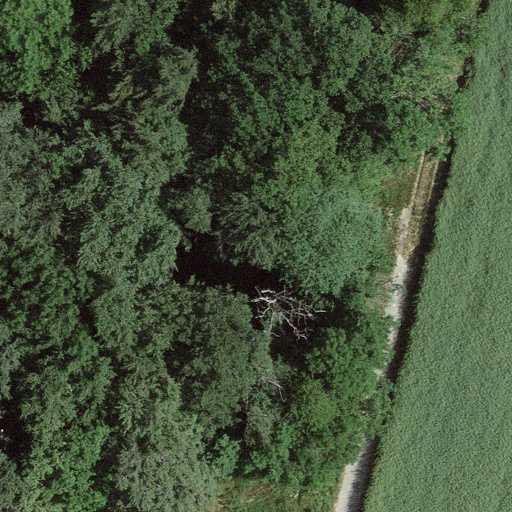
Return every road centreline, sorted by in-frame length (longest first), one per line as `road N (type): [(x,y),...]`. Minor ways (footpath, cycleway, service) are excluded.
road 1 (track): [(432,0),(392,274)]
road 2 (track): [(336,511),(392,274)]
